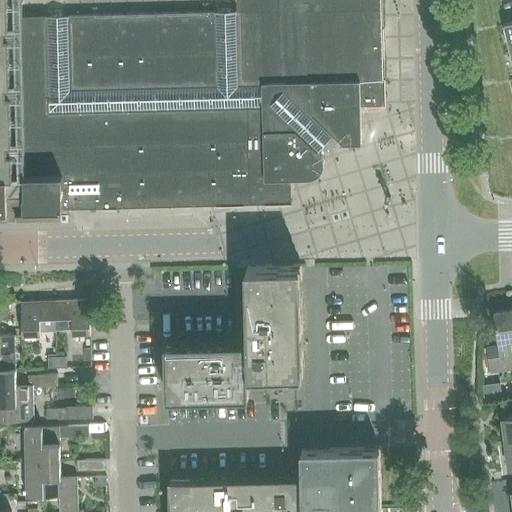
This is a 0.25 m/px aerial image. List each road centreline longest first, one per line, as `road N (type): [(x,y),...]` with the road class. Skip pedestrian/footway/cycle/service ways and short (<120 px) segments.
road 1 (tertiary): [(435,237),(118,246)]
road 2 (residential): [(124,436),(441,431)]
road 3 (tertiary): [(435,237),(428,0)]
road 4 (tertiary): [(441,431),(435,237)]
road 5 (residential): [(124,436),(118,246)]
